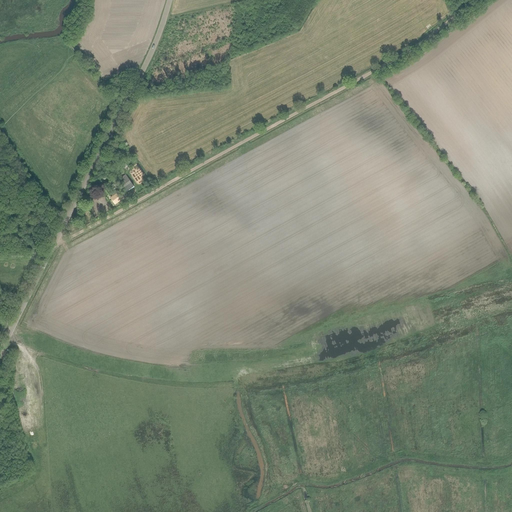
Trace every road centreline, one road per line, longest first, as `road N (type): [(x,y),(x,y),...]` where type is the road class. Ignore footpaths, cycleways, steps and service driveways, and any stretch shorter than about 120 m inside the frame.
road 1 (track): [(57,237),(419,44),(475,0)]
road 2 (tertiary): [(0,353),(151,52),(169,0)]
road 3 (track): [(7,339),(132,379),(234,386)]
